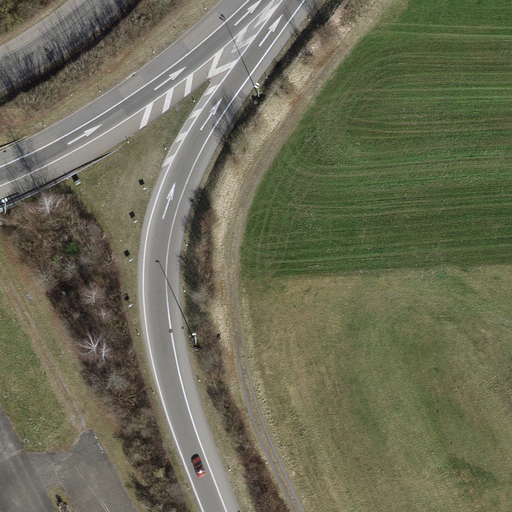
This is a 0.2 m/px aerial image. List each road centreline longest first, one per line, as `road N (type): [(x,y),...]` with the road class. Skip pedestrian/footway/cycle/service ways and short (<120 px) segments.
road 1 (track): [(296,511),(250,408),(232,293),(235,226),(267,157),(383,0)]
road 2 (motorway): [(216,511),(167,363),(158,249),(189,153),(281,0)]
road 3 (motorway): [(0,181),(126,110),(260,0)]
road 4 (unclassified): [(0,72),(45,51),(107,0)]
